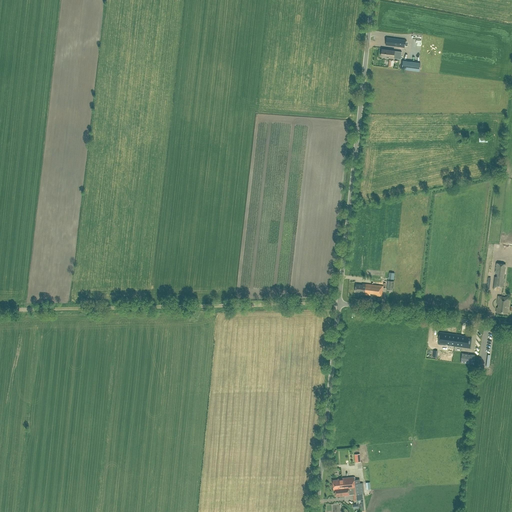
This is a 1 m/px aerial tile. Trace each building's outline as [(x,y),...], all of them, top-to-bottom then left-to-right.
[(402,47),(403,40),(387,38),(386,45),(402,47)] [(393,58),(394,51),(382,49),(381,57),(393,58)] [(403,61),(402,69),(419,71),(420,63),(403,61)] [(494,276),(493,290),(496,290),(499,290),(500,287),(503,288),(506,264),(496,263),(494,273),(496,274),(496,277),(494,276)] [(370,295),(371,284),(362,283),(362,285),(356,284),(355,292),(361,292),(361,294),(370,295)] [(371,284),(370,295),(381,296),(382,285),(371,284)] [(507,313),(509,297),(498,296),(496,312),(507,313)] [(455,346),(456,335),(440,333),(439,344),(455,346)] [(455,346),(470,348),(471,337),(464,336),(461,336),(461,335),(456,335),(455,346)] [(474,365),(475,355),(462,353),(460,363),(474,365)] [(354,479),(354,477),(338,478),(338,479),(333,480),(333,489),(335,489),(348,488),(356,487),(356,484),(355,479),(354,479)] [(360,506),(359,499),(363,499),(362,493),(363,493),(363,489),(367,489),(366,482),(356,484),(356,487),(348,488),(335,489),(336,496),(353,494),(354,500),(356,500),(356,507),(360,506)]
